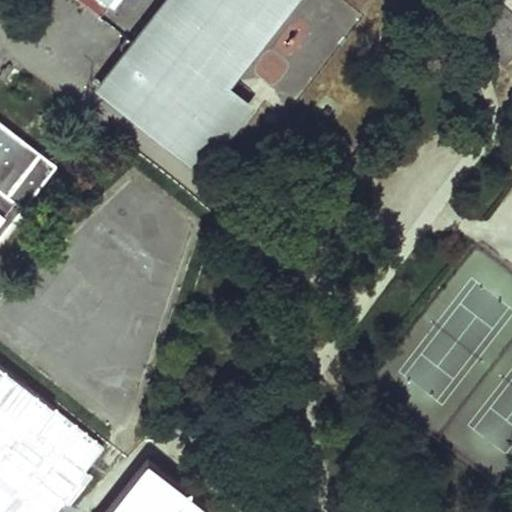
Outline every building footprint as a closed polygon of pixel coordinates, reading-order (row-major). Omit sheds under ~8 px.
[(177,0),(138,51),(127,42),(121,51),(131,60),(105,96),(191,160),(204,170),(227,140),(215,130),(236,102),(218,87),(285,0),(177,0)] [(511,9),(503,2),(475,37),(474,38),(503,62),(511,50),(511,9)] [(249,111),(236,102),(215,130),(227,140),(249,111)] [(0,122),(0,136),(36,164),(43,155),(0,122)] [(0,245),(27,209),(11,197),(36,164),(0,136),(0,245)] [(106,215),(88,236),(142,281),(160,260),(106,215)] [(209,511),(143,460),(102,511),(209,511)]
